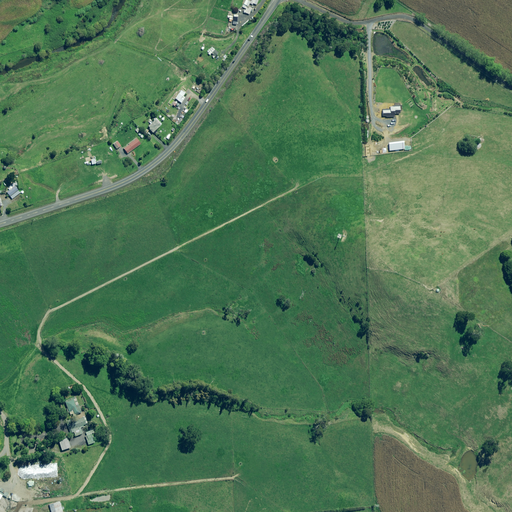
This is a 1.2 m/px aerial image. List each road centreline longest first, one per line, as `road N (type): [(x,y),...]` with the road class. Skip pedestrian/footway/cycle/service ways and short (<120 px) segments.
road 1 (tertiary): [(277,0),(154,164),(0,224)]
road 2 (unknown): [(310,0),(353,18),(404,12),(511,86)]
